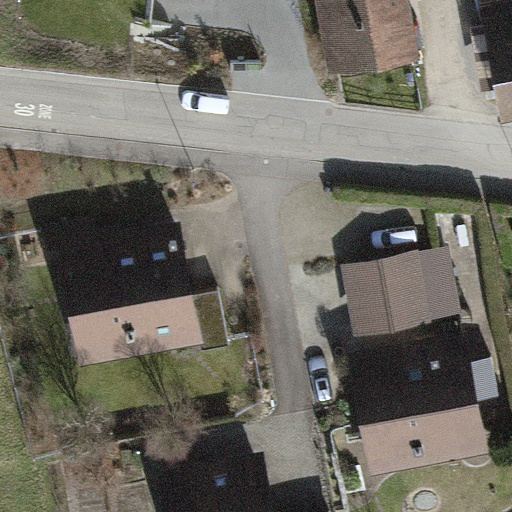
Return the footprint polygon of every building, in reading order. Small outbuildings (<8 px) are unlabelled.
[(413,0),(320,0),(331,64),(421,49),(413,0)] [(511,0),(483,0),(505,110),(511,108),(511,0)] [(94,212),(43,221),(48,249),(63,246),(83,348),(201,326),(205,345),(230,340),(220,289),(192,294),(178,221),(98,236),(94,212)] [(417,249),(346,262),(357,328),(429,315),(417,249)] [(467,336),(353,356),(371,452),(422,443),(425,460),(487,448),(467,336)] [(241,453),(166,467),(174,511),(335,511),(335,508),(311,511),(273,511),(265,463),(243,467),(241,453)]
